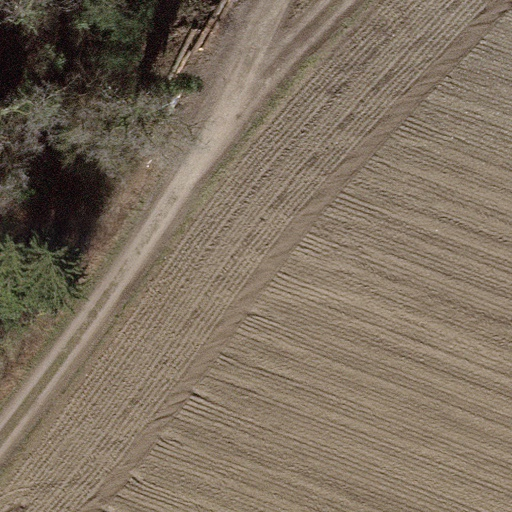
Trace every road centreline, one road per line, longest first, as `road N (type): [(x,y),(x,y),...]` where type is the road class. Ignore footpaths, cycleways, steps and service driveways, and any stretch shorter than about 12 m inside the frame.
road 1 (track): [(252,86),(136,266),(0,439)]
road 2 (track): [(252,86),(340,0)]
